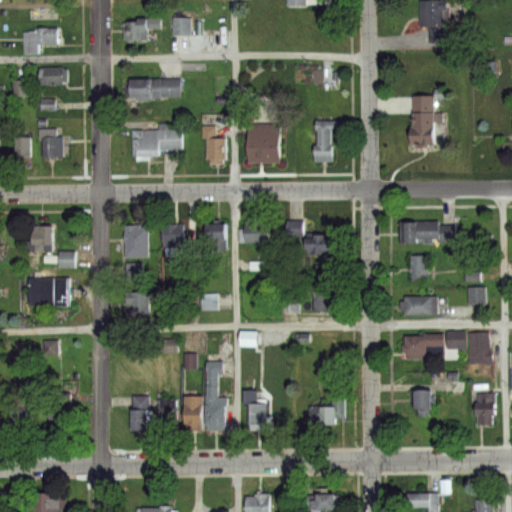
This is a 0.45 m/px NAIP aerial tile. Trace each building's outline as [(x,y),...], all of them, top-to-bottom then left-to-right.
[(419,0),(445,0),(444,39),(419,38),(419,0)] [(174,16),(191,15),(191,32),(174,32),(174,16)] [(132,18),(162,17),(162,27),(148,27),(148,38),(126,38),(126,21),(131,21),(132,18)] [(26,31),(40,31),(40,26),(62,26),(62,45),(43,45),(43,52),(27,52),(26,31)] [(43,69),(67,68),(67,83),(43,83),(43,69)] [(129,78),(182,77),(183,96),(129,96),(129,78)] [(15,79),(29,79),(29,95),(15,95),(15,79)] [(411,93),(433,92),(434,146),(407,147),(407,124),(412,124),(411,93)] [(53,111),(53,100),(37,100),(37,111),(53,111)] [(160,121),(174,121),(174,114),(183,113),(184,148),(163,149),(163,154),(134,154),(133,129),(160,128),(160,121)] [(320,120),(340,119),(340,127),(334,128),(335,161),(317,161),(317,142),(320,142),(320,120)] [(252,122),(284,123),(283,163),(251,162),(252,122)] [(203,124),(219,124),(219,136),(229,135),(229,157),(209,157),(208,137),(204,137),(203,124)] [(41,127),(59,128),(59,135),(65,135),(64,156),(44,156),(44,137),(40,137),(41,127)] [(21,136),(34,136),(34,155),(21,155),(21,136)] [(249,220),(266,220),(266,224),(275,224),(274,244),(241,243),(241,228),(249,228),(249,220)] [(301,220),(284,220),(284,237),(301,237),(301,220)] [(401,221),(438,220),(438,226),(456,225),(456,240),(438,241),(437,235),(415,236),(415,241),(401,242),(401,221)] [(127,223),(141,222),(142,226),(151,225),(152,258),(127,258),(127,223)] [(159,245),(183,246),(185,224),(160,223),(159,245)] [(208,223),(228,223),(228,248),(208,248),(208,223)] [(44,224),(56,224),(57,250),(38,251),(37,232),(44,232),(44,224)] [(309,231),(344,230),(345,242),(338,243),(338,253),(310,255),(309,231)] [(167,234),(187,234),(187,257),(167,257),(167,234)] [(75,251),(56,251),(56,268),(75,268),(75,251)] [(410,254),(428,254),(429,279),(411,279),(410,254)] [(142,263),(123,263),(123,278),(142,278),(142,263)] [(31,278),(71,278),(71,305),(31,305),(31,278)] [(469,287),(486,287),(486,304),(470,304),(469,287)] [(129,291),(151,290),(151,312),(132,312),(132,303),(129,303),(129,291)] [(315,290),(339,290),(339,300),(335,300),(335,310),(316,310),(315,290)] [(218,310),(218,292),(199,292),(199,310),(218,310)] [(282,292),(299,292),(299,311),(282,311),(282,292)] [(407,296),(437,296),(438,314),(407,314),(407,296)] [(237,345),(260,345),(260,330),(237,330),(237,345)] [(467,330),(489,330),(489,350),(495,350),(495,366),(468,366),(467,330)] [(448,331),(466,331),(466,348),(449,348),(448,331)] [(403,336),(443,335),(443,346),(425,346),(425,357),(404,358),(403,336)] [(176,339),(161,339),(161,351),(176,351),(176,339)] [(18,342),(59,340),(60,357),(47,357),(48,364),(30,365),(30,355),(19,355),(18,342)] [(208,361),(226,361),(226,375),(221,375),(221,398),(232,398),(232,406),(229,406),(230,429),(209,429),(208,361)] [(336,385),(348,385),(348,418),(342,418),(342,424),(313,423),(313,406),(336,406),(336,385)] [(412,389),(430,388),(431,416),(417,417),(417,408),(413,408),(412,389)] [(246,389),(261,389),(261,402),(271,402),(271,422),(252,422),(252,403),(246,403),(246,389)] [(477,393),(496,392),(497,415),(493,415),(493,426),(479,426),(479,413),(474,413),(474,403),(477,403),(477,393)] [(16,394),(37,393),(38,422),(33,422),(33,430),(17,430),(16,394)] [(134,394),(154,394),(154,409),(151,409),(150,429),(134,429),(134,394)] [(187,395),(206,394),(206,430),(188,430),(187,395)] [(159,399),(174,399),(174,427),(159,427),(159,399)] [(19,415),(21,405),(10,404),(9,413),(19,415)] [(51,406),(71,405),(72,428),(69,428),(69,434),(57,434),(56,419),(51,419),(51,406)] [(407,493),(439,492),(440,511),(426,511),(426,506),(407,507),(407,493)] [(30,511),(30,493),(70,493),(70,511),(30,511)] [(259,493),(276,493),(276,511),(249,511),(249,497),(259,497),(259,493)] [(325,494),(346,494),(346,510),(317,510),(318,499),(325,499),(325,494)] [(477,511),(476,498),(492,497),(492,511),(477,511)]
